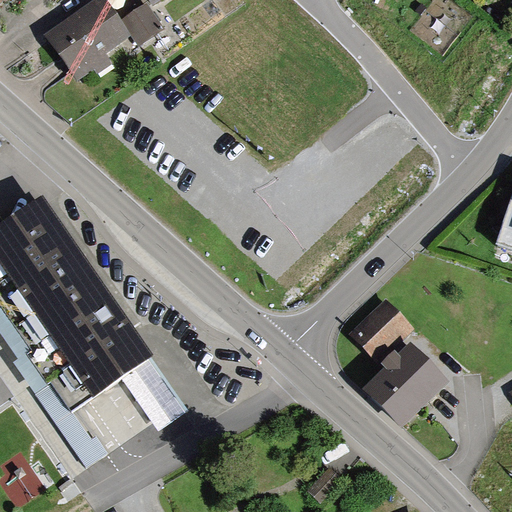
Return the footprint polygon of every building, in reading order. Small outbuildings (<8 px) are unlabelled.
[(132,38),(106,0),(94,0),(44,34),(77,82),(97,68),(101,73),(114,64),(107,54),(132,38)] [(165,29),(148,3),(123,19),(140,46),(165,29)] [(124,377),(152,358),(45,199),(0,229),(0,261),(92,398),(124,377)] [(511,199),(496,249),(511,253),(511,199)] [(351,334),(379,363),(415,330),(387,301),(351,334)] [(411,342),(399,354),(395,351),(382,364),(385,367),(363,389),(402,428),(449,381),(411,342)] [(186,408),(152,358),(124,377),(158,427),(186,408)] [(88,469),(110,454),(97,435),(92,439),(56,388),(39,400),(88,469)]
